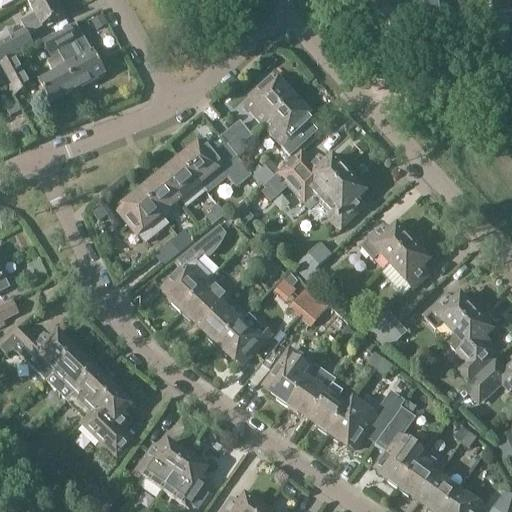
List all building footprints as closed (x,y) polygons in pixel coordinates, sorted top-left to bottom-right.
[(24,31),(28,37),(64,17),(54,0),(30,0),(27,2),(34,16),(20,24),(24,31)] [(381,0),(381,1),(386,0),(407,0),(411,26),(427,23),(422,0),(381,0)] [(422,0),(427,23),(449,20),(445,0),(422,0)] [(511,0),(490,0),(493,15),(511,13),(511,0)] [(90,24),(96,35),(108,28),(102,17),(90,24)] [(427,23),(411,26),(405,27),(407,40),(429,37),(427,23)] [(45,52),(47,51),(54,47),(58,53),(57,54),(59,58),(59,57),(78,92),(106,77),(93,54),(79,62),(70,47),(77,43),(70,29),(41,45),(45,52)] [(28,37),(24,31),(0,44),(0,66),(16,58),(34,48),(28,37)] [(50,107),(78,92),(59,57),(59,58),(47,64),(53,76),(37,84),(50,107)] [(32,87),(16,58),(0,66),(0,74),(6,87),(12,98),(32,87)] [(242,108),(262,129),(293,102),(273,80),(250,100),(251,100),(242,108)] [(281,151),(289,144),(312,123),(293,102),(262,129),(281,151)] [(252,139),(240,124),(220,140),(226,147),(237,161),(248,152),(243,146),(252,139)] [(189,153),(179,161),(200,187),(206,194),(208,196),(228,180),(236,190),(238,188),(251,178),(250,176),(237,161),(226,147),(213,158),(202,145),(190,155),(189,153)] [(287,190),(309,214),(319,204),(349,177),(332,159),(324,166),(318,159),(312,164),(302,153),(300,153),(279,174),(262,189),(262,190),(264,192),(261,195),(270,205),(287,190)] [(160,180),(180,203),(186,210),(206,194),(200,187),(179,161),(168,170),(170,172),(160,180)] [(258,169),(250,176),(251,178),(262,189),(279,174),(270,164),(261,172),(258,169)] [(320,223),(324,219),(337,233),(363,209),(357,202),(365,195),(349,177),(319,204),(309,214),(308,214),(316,223),(320,223)] [(238,188),(250,203),(262,193),(251,178),(238,188)] [(150,184),(141,192),(161,219),(180,203),(160,180),(152,187),(150,184)] [(132,203),(118,214),(145,246),(168,227),(161,219),(141,192),(130,202),(132,203)] [(207,223),(212,228),(225,218),(217,206),(208,213),(212,218),(207,223)] [(101,209),(92,216),(99,224),(108,218),(101,209)] [(244,230),(246,228),(254,220),(244,210),(236,218),(234,219),(234,220),(244,230)] [(162,292),(174,304),(171,306),(180,315),(213,280),(196,264),(201,258),(205,260),(209,260),(213,257),(220,249),(226,237),(219,229),(176,264),(182,270),(162,292)] [(379,258),(389,268),(413,247),(397,229),(388,237),(383,231),(360,251),(372,264),(379,258)] [(193,244),(185,233),(155,258),(163,268),(193,244)] [(331,257),(321,246),(295,271),(305,282),(331,257)] [(421,272),(429,265),(413,247),(389,268),(411,292),(426,278),(421,272)] [(268,259),(261,253),(251,264),(257,270),(268,259)] [(257,270),(270,282),(280,272),(268,259),(257,270)] [(306,281),(305,282),(311,289),(324,277),(318,270),(306,281)] [(283,283),(292,290),(297,284),(295,282),(289,275),(287,278),(283,283)] [(191,325),(194,323),(203,332),(224,310),(222,309),(232,298),(213,280),(180,315),(191,325)] [(288,312),(299,321),(316,301),(305,292),(288,312)] [(453,338),(476,317),(460,299),(452,307),(447,301),(431,315),(453,338)] [(327,311),(316,301),(299,321),(310,330),(327,311)] [(0,308),(0,329),(5,327),(3,324),(19,316),(12,302),(0,308)] [(224,310),(203,332),(210,339),(208,341),(218,350),(247,320),(231,304),(225,311),(224,310)] [(367,333),(377,344),(397,324),(388,314),(367,333)] [(227,359),(229,357),(240,367),(261,345),(259,343),(267,334),(250,317),(247,320),(218,350),(227,359)] [(468,387),(499,357),(484,341),(492,334),(476,317),(453,338),(445,345),(455,355),(456,355),(454,356),(464,366),(456,373),(468,387)] [(407,335),(397,324),(377,344),(386,354),(407,335)] [(356,337),(347,330),(339,340),(348,347),(356,337)] [(0,352),(7,359),(13,352),(47,385),(64,369),(80,353),(67,340),(64,343),(58,336),(50,344),(45,338),(35,348),(20,332),(0,351),(0,352)] [(264,389),(277,398),(275,402),(284,408),(304,379),(312,368),(291,352),(282,363),(264,389)] [(64,369),(47,385),(66,404),(95,373),(86,364),(89,361),(80,353),(64,369)] [(374,355),(366,366),(385,380),(393,368),(374,355)] [(419,370),(420,369),(421,365),(417,360),(412,359),(407,362),(405,367),(406,369),(408,373),(415,374),(419,370)] [(478,410),(501,389),(508,396),(511,392),(511,368),(506,374),(495,362),(462,392),(478,410)] [(84,421),(85,422),(118,390),(107,379),(104,382),(95,373),(66,404),(84,421)] [(298,417),(300,414),(309,421),(331,388),(322,382),(317,388),(304,379),(284,408),(298,417)] [(331,388),(309,421),(319,428),(317,430),(327,438),(347,409),(338,402),(343,395),(332,387),(331,388)] [(121,432),(130,422),(124,417),(132,409),(126,404),(129,401),(118,390),(85,422),(81,426),(100,446),(116,462),(134,444),(121,432)] [(376,417),(389,427),(401,410),(405,404),(392,395),(376,417)] [(389,427),(376,417),(353,401),(347,409),(327,438),(339,446),(341,443),(351,450),(363,434),(375,443),(373,446),(374,446),(375,447),(389,427)] [(387,485),(397,492),(417,463),(423,454),(402,439),(415,420),(401,410),(389,427),(375,447),(387,455),(375,472),(389,482),(387,485)] [(453,441),(461,446),(469,435),(461,430),(453,441)] [(511,434),(493,443),(499,456),(511,450),(511,434)] [(461,446),(468,452),(476,441),(469,435),(461,446)] [(155,447),(135,475),(163,494),(189,455),(177,446),(175,449),(168,443),(162,452),(155,447)] [(0,459),(0,464),(7,468),(15,453),(7,448),(0,459)] [(511,478),(511,477),(511,450),(499,456),(511,478)] [(24,458),(15,453),(7,468),(16,473),(24,458)] [(186,511),(192,511),(211,486),(200,479),(206,471),(200,467),(202,464),(189,455),(163,494),(186,511)] [(411,498),(419,504),(437,477),(417,463),(397,492),(409,500),(411,498)] [(427,511),(443,511),(458,492),(437,477),(419,504),(429,511),(427,511)] [(23,492),(8,483),(0,495),(0,503),(12,510),(23,492)] [(78,507),(84,511),(89,511),(102,495),(93,488),(78,507)] [(479,511),(482,509),(458,492),(443,511),(479,511)] [(492,511),(507,511),(511,498),(506,494),(492,511)] [(104,511),(112,502),(102,495),(89,511),(104,511)] [(225,511),(264,511),(267,509),(254,501),(252,503),(245,498),(239,507),(233,502),(225,511)]
